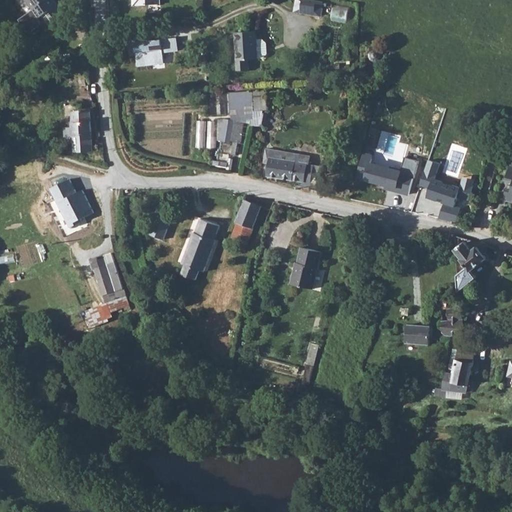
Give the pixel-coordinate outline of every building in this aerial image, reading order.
[(53,0),(24,0),(33,11),(36,9),(42,17),(43,16),(49,24),(56,19),(64,14),(53,0)] [(324,0),(297,0),(296,12),(323,15),(324,0)] [(332,20),(348,22),(349,6),(334,5),(332,20)] [(236,32),(237,43),(239,43),(240,61),(249,60),(258,59),(257,31),(236,32)] [(265,91),(255,91),(256,116),(256,117),(262,117),(264,111),(266,111),(265,91)] [(80,110),(72,111),(74,122),(91,119),(90,108),(86,109),(80,110)] [(91,119),(74,122),(74,127),(66,128),(67,137),(68,137),(68,145),(75,144),(76,152),(80,152),(79,156),(83,158),(86,152),(94,151),(91,119)] [(402,152),(397,166),(409,171),(419,143),(422,134),(410,130),(407,139),(402,152)] [(271,153),(267,176),(298,182),(297,187),(311,190),(314,170),(309,169),(309,163),(300,162),(301,155),(284,151),(283,155),(271,153)] [(92,213),(74,177),(55,187),(61,199),(55,202),(66,225),(92,213)] [(387,200),(408,208),(440,219),(457,222),(462,205),(459,204),(461,199),(421,184),(418,192),(393,184),(387,200)] [(245,202),(237,222),(253,228),(261,209),(245,202)] [(151,232),(164,239),(175,215),(161,209),(151,232)] [(216,241),(214,240),(219,227),(206,221),(202,220),(201,220),(196,233),(194,233),(185,259),(183,264),(185,265),(181,275),(195,281),(199,270),(205,272),(216,241)] [(253,228),(237,222),(231,241),(246,247),(253,228)] [(466,241),(456,249),(463,257),(461,259),(471,271),(488,258),(478,245),(473,249),(466,241)] [(295,270),(293,269),(290,284),(313,289),(322,253),(300,248),(297,262),(295,270)] [(106,302),(86,312),(93,327),(105,321),(106,322),(110,320),(109,318),(114,316),(113,313),(123,308),(124,310),(131,307),(111,253),(91,260),(94,269),(95,269),(106,302)] [(454,297),(440,298),(441,309),(447,308),(455,308),(455,304),(454,297)] [(448,320),(442,320),(443,333),(447,336),(454,336),(464,336),(461,304),(455,304),(455,308),(447,308),(448,320)] [(141,305),(130,313),(135,319),(146,311),(141,305)] [(407,324),(406,342),(429,345),(431,327),(407,324)] [(459,351),(455,372),(471,375),(475,354),(459,351)] [(454,375),(453,382),(470,384),(471,375),(455,372),(454,375)]
